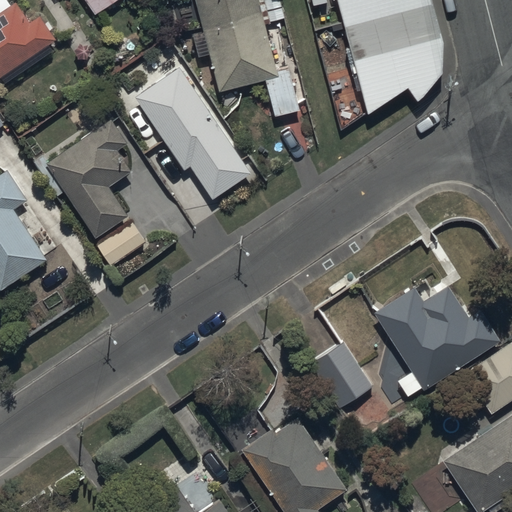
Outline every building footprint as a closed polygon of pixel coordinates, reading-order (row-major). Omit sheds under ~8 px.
[(0,0),(0,73),(57,35),(42,12),(31,19),(18,0),(11,0),(10,0),(0,0)] [(87,0),(95,12),(112,0),(87,0)] [(198,0),(206,28),(194,31),(200,52),(211,49),(222,88),(265,75),(275,110),(301,103),(289,62),(280,65),(267,20),(286,15),(281,0),(198,0)] [(427,0),(333,0),(359,103),(370,117),(411,85),(420,104),(446,78),(427,0)] [(252,168),(180,64),(137,94),(142,102),(133,109),(146,128),(155,122),(186,167),(192,163),(213,194),(252,168)] [(127,138),(111,114),(47,158),(98,232),(130,210),(110,182),(131,167),(116,146),(127,138)] [(0,282),(2,286),(49,255),(16,204),(30,194),(11,165),(0,171),(0,282)] [(147,237),(132,216),(97,241),(111,262),(147,237)] [(375,306),(377,308),(412,366),(398,374),(410,394),(501,338),(480,304),(469,311),(450,280),(425,295),(416,281),(375,306)] [(374,381),(344,337),(314,357),(344,402),(374,381)] [(511,397),(511,337),(466,367),(494,409),(511,397)] [(511,409),(444,454),(480,509),(511,487),(511,409)] [(237,438),(242,445),(288,511),(325,511),(320,504),(348,484),(298,412),(278,425),(271,415),(237,438)] [(171,511),(233,511),(222,494),(197,510),(190,500),(171,511)]
